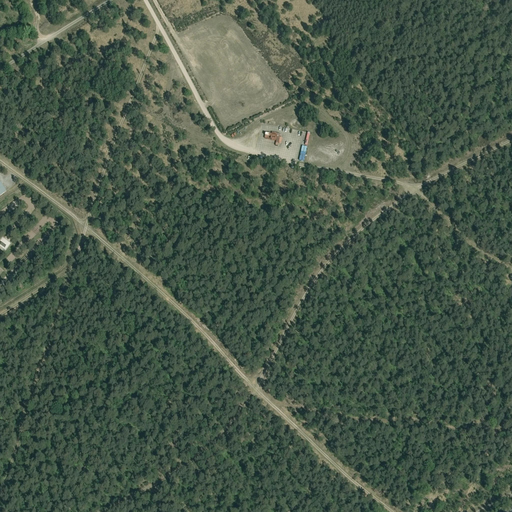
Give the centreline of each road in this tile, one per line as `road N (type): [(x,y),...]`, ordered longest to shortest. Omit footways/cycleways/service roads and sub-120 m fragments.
road 1 (track): [(103,511),(178,470),(227,429),(313,279),(365,224),(511,139)]
road 2 (track): [(145,0),(159,25),(92,203),(0,496)]
road 3 (track): [(392,511),(136,270),(0,161)]
road 4 (track): [(511,269),(456,232),(411,185),(227,143),(159,25)]
road 5 (track): [(51,36),(147,112),(210,143),(223,146),(283,110),(318,109),(348,144),(343,159),(320,168)]
road 6 (unclassified): [(0,70),(112,0)]
